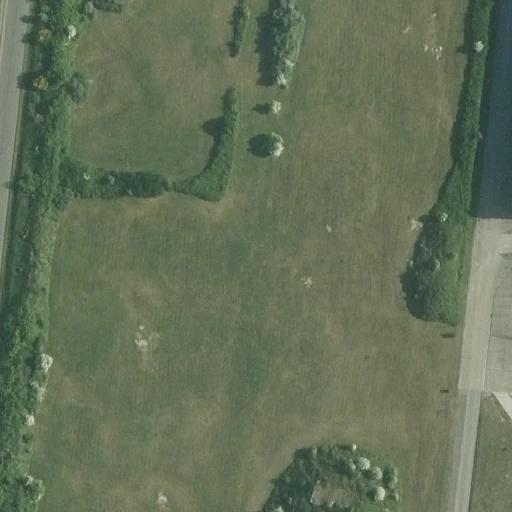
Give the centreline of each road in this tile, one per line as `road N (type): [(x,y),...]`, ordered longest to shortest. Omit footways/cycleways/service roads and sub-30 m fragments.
road 1 (unclassified): [(456,511),(511,14)]
road 2 (unclassified): [(19,0),(0,179)]
